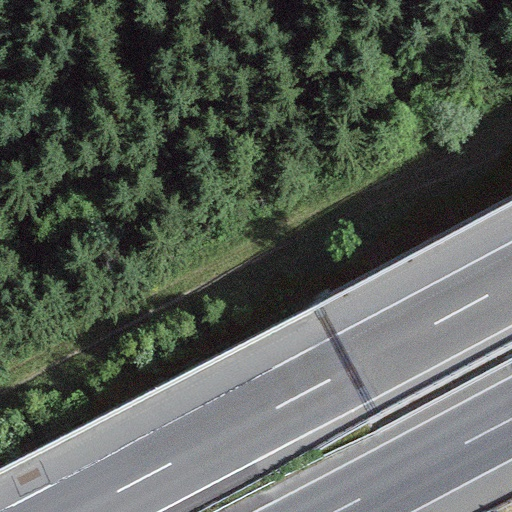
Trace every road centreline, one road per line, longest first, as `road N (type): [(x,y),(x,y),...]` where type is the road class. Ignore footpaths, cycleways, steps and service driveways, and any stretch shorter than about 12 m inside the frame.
road 1 (track): [(0,383),(221,267),(511,134)]
road 2 (motorway): [(511,282),(77,511)]
road 3 (motorway): [(334,511),(511,418)]
